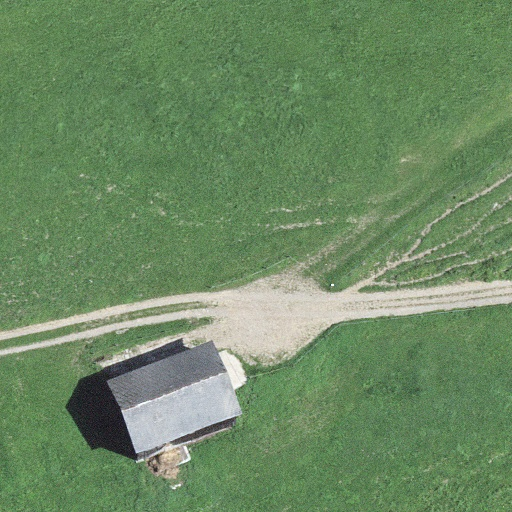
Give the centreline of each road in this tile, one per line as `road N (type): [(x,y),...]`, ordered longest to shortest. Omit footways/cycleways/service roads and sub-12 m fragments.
road 1 (track): [(511,287),(399,305),(191,304),(0,343)]
road 2 (track): [(265,304),(511,136)]
